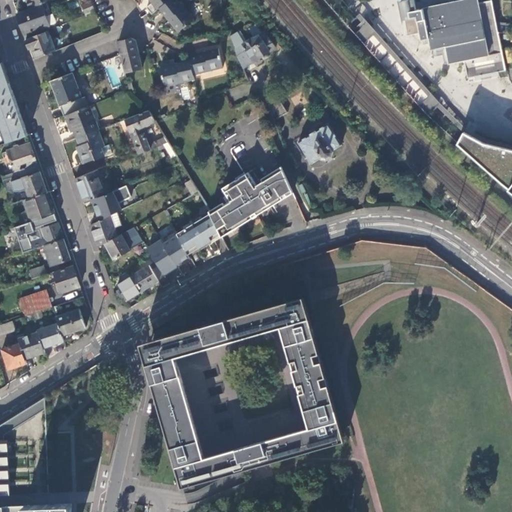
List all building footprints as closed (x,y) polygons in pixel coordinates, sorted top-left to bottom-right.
[(96,9),(92,0),(83,4),(87,12),(96,9)] [(150,0),(152,2),(146,7),(151,14),(159,7),(168,0),(150,0)] [(193,18),(179,0),(168,0),(159,7),(178,30),(193,18)] [(415,0),(401,0),(408,35),(418,33),(421,32),(422,39),(425,39),(425,40),(429,39),(431,48),(446,45),(449,63),(464,59),(468,77),(475,76),(497,72),(506,70),(498,32),(497,23),(491,0),(488,0),(478,2),(477,0),(459,0),(454,1),(453,0),(422,0),(423,1),(420,2),(416,3),(415,0)] [(18,12),(25,33),(50,24),(43,3),(31,7),(18,12)] [(440,105),(360,14),(348,26),(428,116),(440,105)] [(240,29),(231,35),(244,67),(263,56),(265,59),(270,56),(268,53),(277,48),(270,37),(269,37),(266,31),(263,32),(258,23),(250,28),(255,36),(247,41),(240,29)] [(51,28),(50,24),(25,33),(27,38),(49,29),(51,28)] [(33,46),(37,58),(56,50),(49,29),(27,38),(30,47),(33,46)] [(161,33),(158,39),(169,45),(172,39),(161,33)] [(143,67),(136,38),(120,43),(126,71),(143,67)] [(159,52),(164,47),(158,41),(153,45),(159,52)] [(445,64),(449,63),(446,45),(431,48),(433,56),(443,53),(445,64)] [(219,47),(189,54),(190,58),(194,73),(223,66),(219,47)] [(165,85),(195,78),(194,73),(190,58),(161,65),(165,85)] [(0,118),(8,142),(28,135),(12,88),(3,62),(0,62),(0,118)] [(52,79),(66,114),(90,105),(86,95),(83,96),(74,71),(52,79)] [(497,72),(475,76),(475,80),(498,76),(497,72)] [(181,89),(183,99),(193,97),(191,87),(181,89)] [(269,103),(274,119),(288,111),(279,97),(269,103)] [(72,123),(77,137),(78,136),(97,129),(99,128),(90,105),(66,114),(70,124),(72,123)] [(157,120),(150,109),(137,114),(137,115),(126,119),(140,153),(151,148),(149,143),(147,138),(149,136),(145,125),(157,120)] [(299,140),(312,161),(321,156),(322,157),(327,159),(333,155),(334,150),(333,149),(342,144),(329,122),(299,140)] [(104,146),(97,129),(78,136),(83,149),(80,151),(84,162),(95,158),(96,158),(105,155),(101,147),(104,146)] [(511,189),(511,148),(485,142),(464,131),(458,142),(492,174),(511,189)] [(159,145),(164,143),(169,141),(164,133),(155,139),(159,145)] [(159,145),(155,139),(149,143),(151,148),(159,145)] [(170,152),(174,150),(169,141),(164,143),(170,152)] [(17,170),(38,163),(31,142),(9,150),(15,171),(17,170)] [(101,147),(105,155),(113,152),(109,144),(104,146),(101,147)] [(41,171),(38,163),(17,170),(20,178),(41,171)] [(251,212),(255,210),(258,213),(284,198),(281,194),(284,192),(291,187),(282,165),(272,171),(262,177),(264,180),(257,184),(249,171),(245,173),(223,187),(231,199),(225,203),(223,201),(209,210),(210,212),(222,235),(253,216),(251,212)] [(75,177),(83,201),(95,196),(107,192),(99,168),(75,177)] [(2,175),(7,190),(21,190),(27,188),(31,197),(48,191),(41,171),(20,178),(17,170),(15,171),(2,175)] [(193,194),(199,191),(194,182),(187,185),(193,194)] [(134,195),(130,183),(107,192),(95,196),(103,218),(111,214),(118,211),(125,207),(123,200),(134,195)] [(32,221),(56,213),(48,191),(31,197),(25,199),(32,221)] [(118,211),(111,214),(115,226),(122,224),(118,211)] [(177,232),(190,254),(222,235),(210,212),(177,232)] [(58,220),(56,213),(32,221),(16,227),(24,252),(44,245),(65,238),(59,222),(46,227),(45,224),(58,220)] [(91,223),(99,245),(105,242),(118,235),(115,226),(111,214),(103,218),(91,223)] [(126,231),(129,236),(138,232),(135,227),(126,231)] [(192,257),(190,254),(177,232),(175,229),(167,234),(169,238),(164,242),(161,238),(148,246),(165,274),(192,257)] [(118,235),(105,242),(114,258),(131,249),(122,233),(118,235)] [(51,265),(72,258),(65,238),(44,245),(51,265)] [(223,239),(209,243),(213,255),(227,251),(223,239)] [(134,273),(144,290),(159,280),(150,264),(134,273)] [(33,278),(47,273),(45,265),(31,270),(33,278)] [(62,292),(81,286),(74,265),(55,272),(62,292)] [(128,299),(144,290),(134,273),(118,283),(128,299)] [(21,298),(27,314),(53,305),(47,289),(21,298)] [(182,488),(242,470),(344,441),(302,297),(140,343),(182,488)] [(81,308),(57,316),(59,322),(63,335),(87,327),(81,308)] [(0,325),(0,335),(16,329),(13,321),(0,325)] [(45,346),(65,340),(63,335),(59,322),(39,329),(40,331),(45,346)] [(27,358),(47,351),(45,346),(40,331),(27,336),(20,338),(21,342),(27,358)] [(10,368),(28,362),(27,358),(21,342),(3,349),(10,368)] [(0,424),(0,494),(10,494),(10,486),(8,439),(5,439),(5,434),(46,409),(45,397),(0,424)] [(0,505),(0,511),(71,511),(72,503),(58,504),(0,505)]
